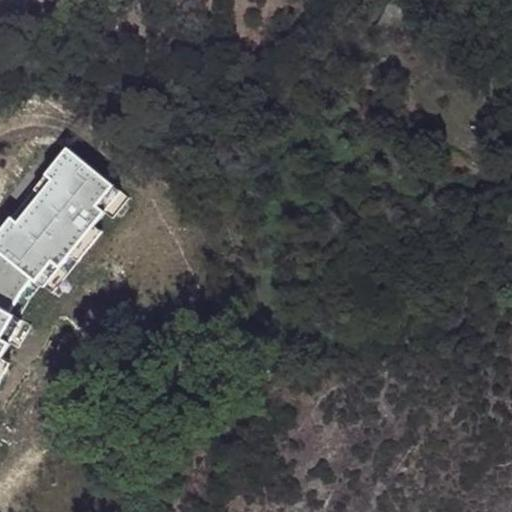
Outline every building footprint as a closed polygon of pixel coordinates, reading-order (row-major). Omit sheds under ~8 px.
[(115,186),(68,148),(46,175),(58,185),(48,197),(36,188),(0,232),(0,383),(4,376),(0,373),(0,363),(3,358),(12,343),(3,338),(15,316),(11,313),(34,279),(38,282),(77,233),(85,240),(107,213),(99,206),(115,186)] [(48,197),(58,185),(46,175),(36,188),(48,197)] [(99,206),(107,213),(114,218),(130,198),(115,186),(99,206)] [(85,240),(77,233),(38,282),(52,294),(92,245),(85,240)] [(32,325),(15,316),(3,338),(12,343),(20,348),(32,325)] [(12,363),(3,358),(0,363),(0,373),(4,376),(12,363)]
